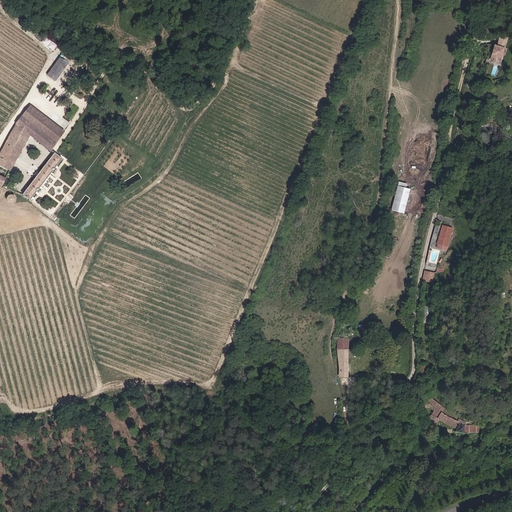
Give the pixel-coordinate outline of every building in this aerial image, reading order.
[(54,50),(58,44),(46,36),(42,42),(54,50)] [(501,62),(503,47),(506,47),(508,37),(499,36),(497,45),(493,44),(490,59),(501,62)] [(50,75),(57,80),(69,63),(62,58),(50,75)] [(18,124),(0,159),(0,183),(5,186),(9,177),(0,173),(0,169),(2,165),(12,169),(32,136),(52,149),(67,131),(33,105),(18,124)] [(66,157),(58,152),(25,194),(33,200),(66,157)] [(407,187),(408,183),(398,181),(394,210),(407,212),(411,188),(407,187)] [(10,197),(10,198),(11,201),(11,202),(13,203),(14,203),(16,203),(17,202),(18,201),(19,200),(19,198),(19,197),(18,195),(17,195),(15,194),(13,195),(11,196),(10,197)] [(449,249),(454,228),(442,225),(437,246),(449,249)] [(434,282),(435,272),(425,271),(424,281),(434,282)] [(346,338),(337,338),(338,376),(347,376),(346,338)] [(443,408),(431,399),(427,401),(420,402),(421,409),(430,407),(433,412),(428,422),(435,426),(437,420),(447,426),(456,428),(456,432),(480,432),(480,426),(463,425),(462,421),(457,418),(455,420),(440,412),(443,408)]
